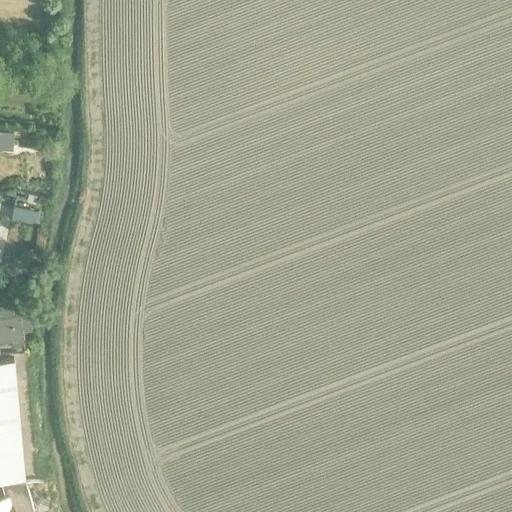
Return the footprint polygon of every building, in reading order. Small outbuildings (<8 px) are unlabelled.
[(41,55),(35,66),(44,71),(50,60),(41,55)] [(0,131),(0,145),(11,146),(12,132),(0,131)] [(35,224),(37,212),(12,207),(10,219),(35,224)] [(8,276),(26,271),(25,264),(6,268),(8,276)] [(0,308),(0,341),(10,340),(11,347),(23,345),(21,338),(22,338),(21,332),(29,331),(27,317),(19,318),(17,305),(0,308)] [(0,358),(0,479),(23,477),(12,358),(0,358)] [(30,511),(32,511),(24,481),(0,483),(4,498),(0,499),(0,511),(30,511)]
